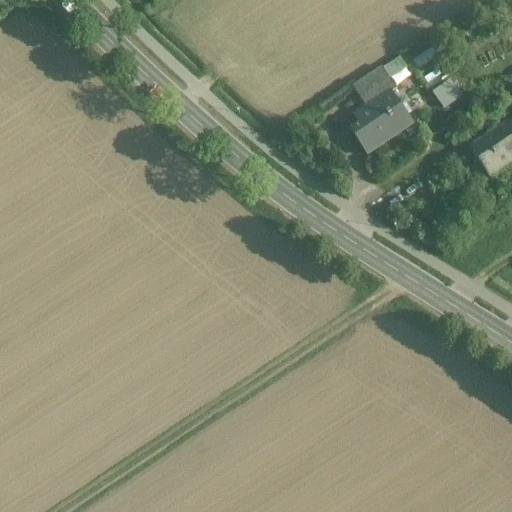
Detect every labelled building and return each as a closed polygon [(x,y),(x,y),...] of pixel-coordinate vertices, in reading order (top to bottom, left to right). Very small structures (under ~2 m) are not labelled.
[(382,69),(355,87),(362,97),(389,79),(382,69)] [(397,91),(389,79),(362,97),(369,108),(355,118),(361,128),(351,134),(368,158),(414,127),(392,95),(397,91)] [(461,98),(451,84),(444,89),(454,103),(461,98)] [(444,89),(443,89),(433,95),(444,110),(454,103),(444,89)] [(511,121),(470,150),(490,180),(511,165),(511,121)]
